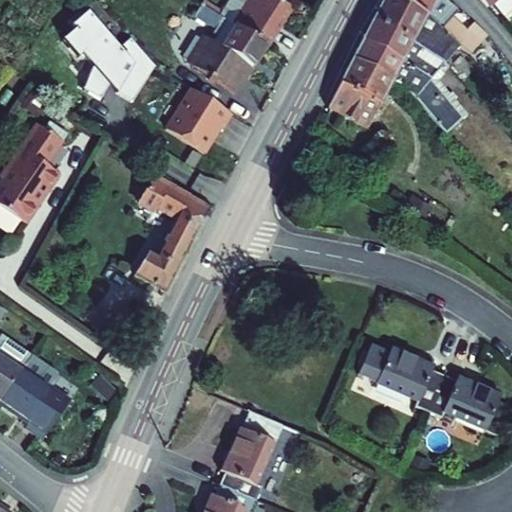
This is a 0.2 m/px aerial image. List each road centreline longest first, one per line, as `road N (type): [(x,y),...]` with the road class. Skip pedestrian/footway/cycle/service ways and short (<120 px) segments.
road 1 (secondary): [(231,234),(153,392),(106,511)]
road 2 (residential): [(231,234),(401,272),(466,301),(511,335)]
road 3 (secondary): [(355,0),(231,234)]
